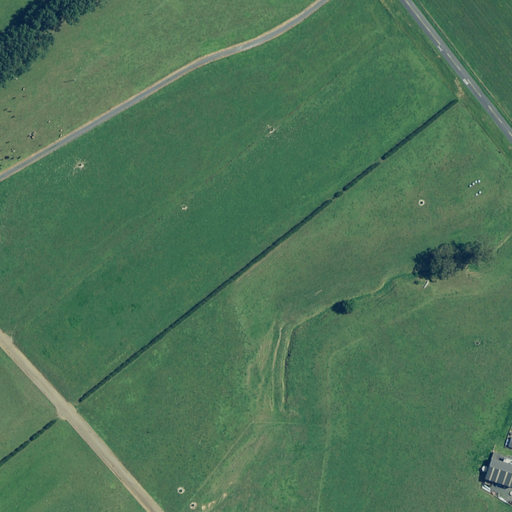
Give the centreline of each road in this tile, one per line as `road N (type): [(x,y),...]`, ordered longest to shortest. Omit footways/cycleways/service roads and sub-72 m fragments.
road 1 (track): [(329,0),(0,181)]
road 2 (unclassified): [(406,0),(511,135)]
